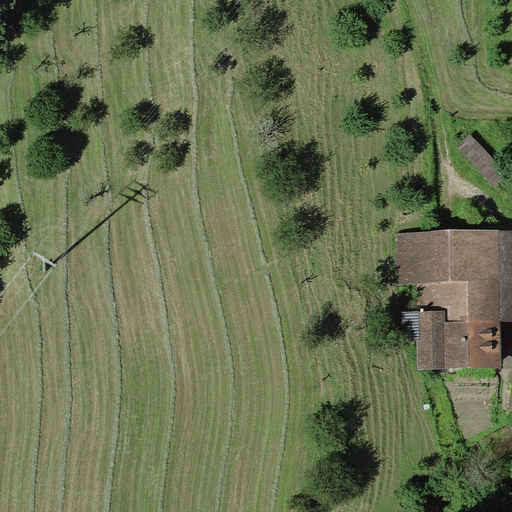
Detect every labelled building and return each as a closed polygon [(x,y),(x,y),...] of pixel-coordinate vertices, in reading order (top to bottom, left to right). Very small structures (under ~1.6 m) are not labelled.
[(507,174),(470,134),(457,147),(494,186),(507,174)] [(511,230),(499,231),(501,321),(511,320),(511,230)] [(499,231),(395,234),(396,285),(400,284),(400,312),(419,312),(420,340),(417,340),(418,369),(502,367),(501,321),(499,231)] [(417,340),(420,340),(419,312),(400,312),(401,341),(417,340)] [(511,449),(511,427),(509,423),(482,440),(495,460),(511,449)]
